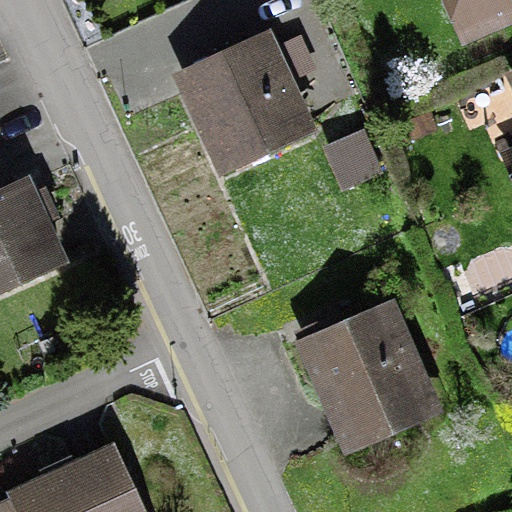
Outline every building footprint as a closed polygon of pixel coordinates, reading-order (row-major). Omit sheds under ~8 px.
[(511,0),(451,0),(466,34),(511,14),(511,0)] [(186,79),(225,163),(304,126),(266,43),(186,79)] [(0,286),(60,259),(25,184),(0,195),(0,286)] [(305,335),(350,440),(428,406),(388,313),(340,334),(335,322),(305,335)] [(12,497),(19,511),(144,511),(116,448),(113,450),(12,497)] [(0,511),(19,511),(15,503),(0,509),(0,511)]
